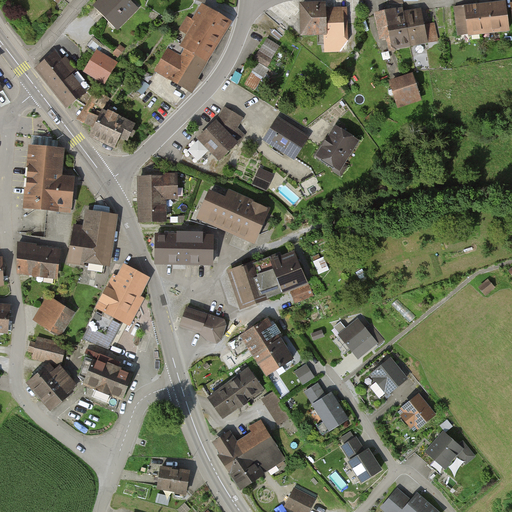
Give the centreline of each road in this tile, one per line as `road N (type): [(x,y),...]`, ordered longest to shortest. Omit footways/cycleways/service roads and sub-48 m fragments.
road 1 (residential): [(116,463),(49,425),(17,387),(20,325),(5,213),(11,112)]
road 2 (residential): [(107,180),(142,156),(219,74),(247,9)]
road 3 (secondary): [(181,384),(155,285),(107,180)]
road 4 (residential): [(364,511),(398,471),(329,371)]
road 5 (secondary): [(239,511),(212,467),(181,384)]
